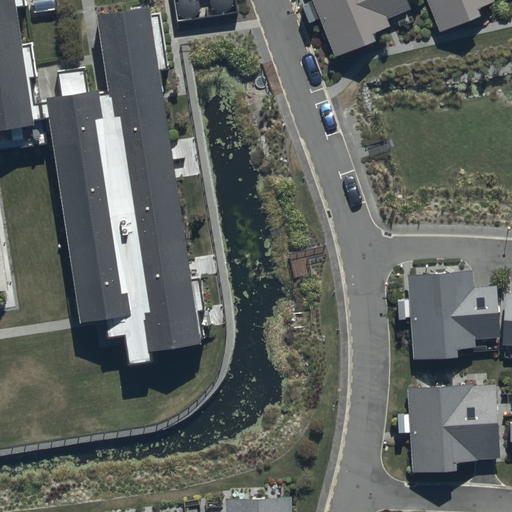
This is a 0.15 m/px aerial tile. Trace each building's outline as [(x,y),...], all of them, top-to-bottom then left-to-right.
[(3,0),(0,0),(0,149),(23,146),(3,0)] [(389,19),(412,11),(408,3),(414,0),(313,0),(336,57),(375,38),(373,33),(392,25),(389,19)] [(429,0),(442,30),(481,14),(479,9),(496,3),(494,0),(429,0)] [(93,100),(32,108),(62,335),(106,330),(109,354),(182,344),(137,8),(82,15),(93,100)] [(472,332),(496,330),(494,281),(472,282),(471,264),(405,268),(410,352),(455,349),(455,342),(473,341),(472,332)] [(511,290),(505,290),(502,343),(511,343),(511,290)] [(407,382),(408,410),(396,410),(397,424),(409,423),(411,463),(452,459),(452,455),(498,453),(495,379),(471,380),(471,379),(407,382)] [(202,511),(289,511),(289,489),(224,491),(225,510),(202,511)]
